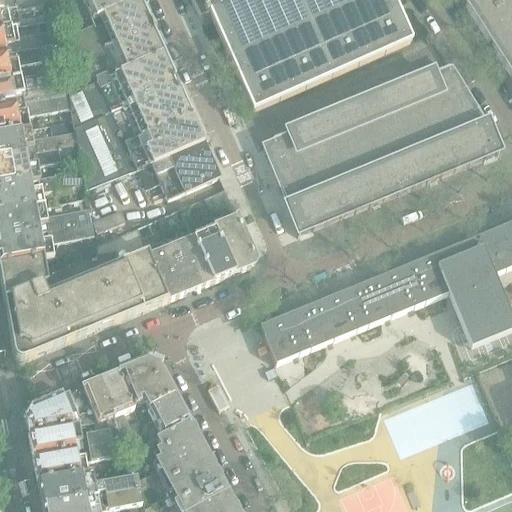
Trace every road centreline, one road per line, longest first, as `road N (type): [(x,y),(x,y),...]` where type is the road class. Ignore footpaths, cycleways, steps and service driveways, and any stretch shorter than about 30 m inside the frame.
road 1 (residential): [(163,0),(285,280)]
road 2 (residential): [(285,280),(511,186)]
road 3 (residential): [(165,331),(259,511)]
road 4 (residential): [(0,401),(165,331)]
road 5 (residential): [(511,122),(430,0)]
road 6 (residential): [(165,331),(285,280)]
